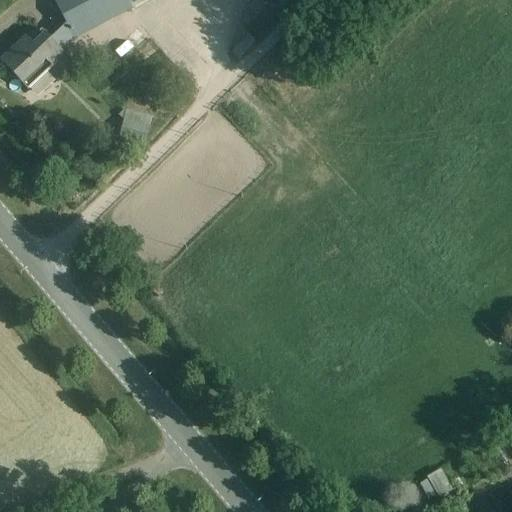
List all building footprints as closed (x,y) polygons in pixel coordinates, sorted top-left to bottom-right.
[(55,0),(68,25),(76,40),(153,0),(152,0),(55,0)] [(65,56),(42,31),(29,42),(26,38),(0,63),(27,92),(65,56)] [(70,59),(44,81),(52,90),(77,68),(70,59)] [(133,125),(129,140),(144,144),(148,129),(133,125)] [(432,480),(442,497),(451,492),(441,475),(432,480)] [(430,509),(443,498),(432,484),(418,495),(430,509)]
